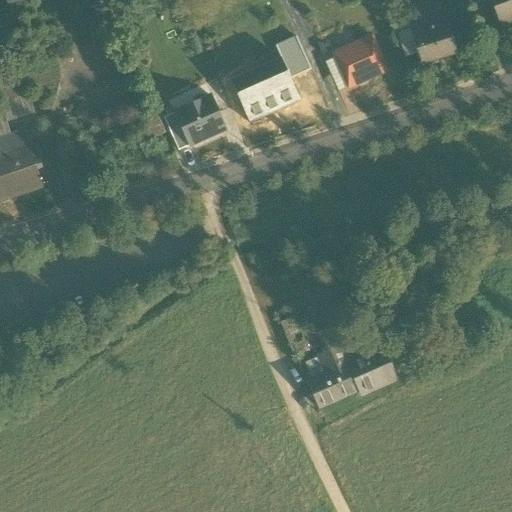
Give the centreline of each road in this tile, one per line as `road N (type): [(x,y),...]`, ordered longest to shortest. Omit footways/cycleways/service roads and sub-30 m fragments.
road 1 (secondary): [(0,243),(511,80)]
road 2 (track): [(203,179),(341,511)]
